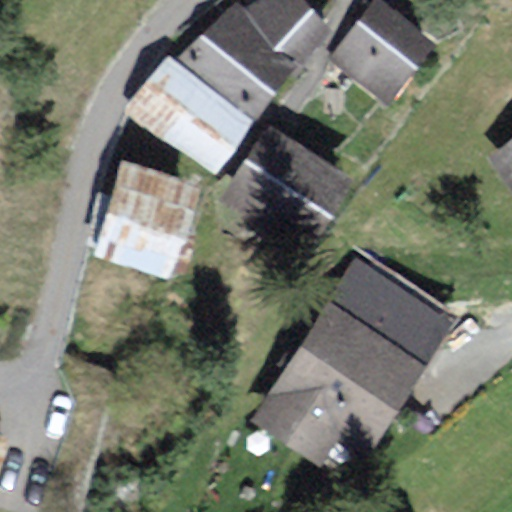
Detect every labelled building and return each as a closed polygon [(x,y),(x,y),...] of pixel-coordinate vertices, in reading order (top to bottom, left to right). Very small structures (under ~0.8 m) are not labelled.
[(303,0),(223,0),(128,110),(216,186),(346,36),(303,0)] [(378,1),(336,58),(391,98),(433,40),(378,1)] [(355,176),(267,129),(229,200),(317,246),(355,176)] [(511,132),(489,150),(511,180),(511,132)] [(205,187),(127,167),(100,270),(178,290),(205,187)] [(428,364),(333,303),(255,425),(350,485),(428,364)] [(0,495),(18,435),(0,429),(0,495)]
